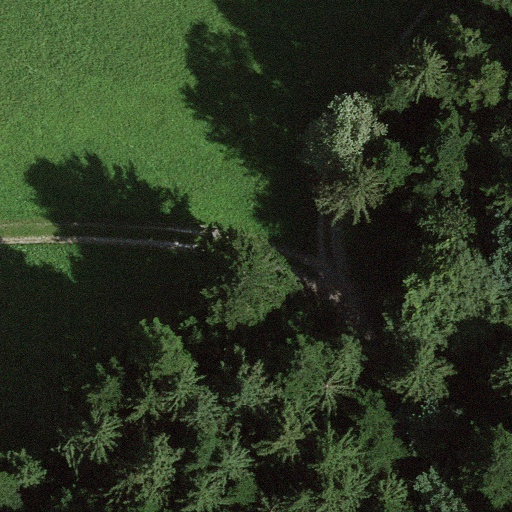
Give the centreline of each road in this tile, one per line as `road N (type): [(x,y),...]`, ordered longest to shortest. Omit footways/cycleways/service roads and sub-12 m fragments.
road 1 (track): [(0,234),(148,234),(293,258),(331,274),(370,343),(411,511)]
road 2 (track): [(319,266),(328,215),(361,131),(451,0)]
